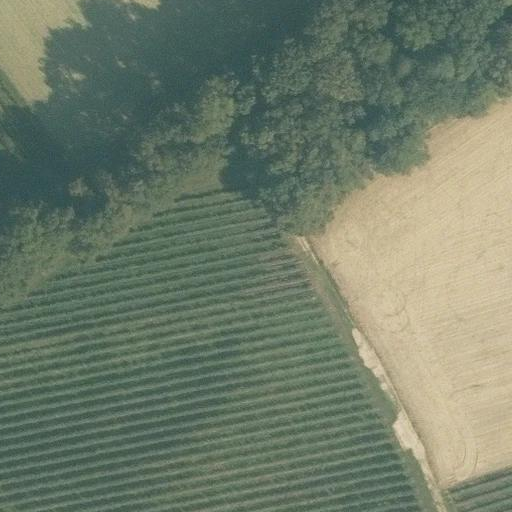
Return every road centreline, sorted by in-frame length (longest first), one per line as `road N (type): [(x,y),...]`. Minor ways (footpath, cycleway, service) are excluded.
road 1 (track): [(444,511),(385,369),(211,83)]
road 2 (track): [(0,227),(339,0)]
